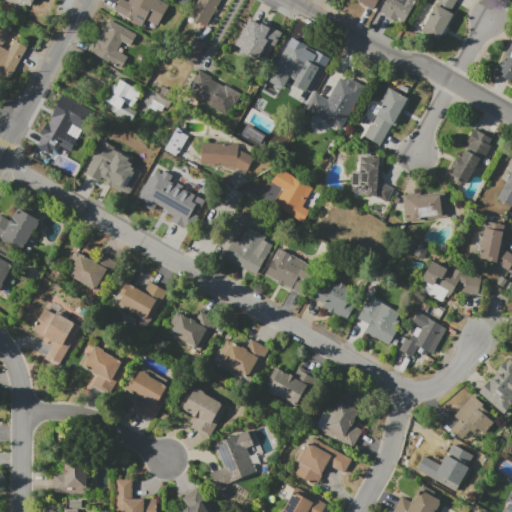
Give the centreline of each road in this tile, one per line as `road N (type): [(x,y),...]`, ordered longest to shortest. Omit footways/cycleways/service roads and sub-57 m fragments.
road 1 (residential): [(20,412),(19,511),(388,456),(405,391)]
road 2 (residential): [(0,159),(405,391)]
road 3 (residential): [(288,0),(453,83)]
road 4 (residential): [(20,412),(97,421),(165,458)]
road 5 (residential): [(17,121),(82,0)]
